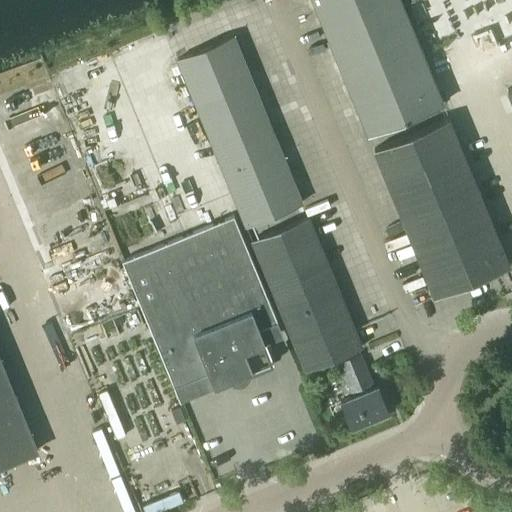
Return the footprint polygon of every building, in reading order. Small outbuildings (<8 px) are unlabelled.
[(402,0),(312,0),(367,134),(444,103),(402,0)] [(234,36),(177,59),(246,225),(303,202),(234,36)] [(46,105),(61,98),(52,79),(37,86),(46,105)] [(435,296),(509,265),(449,118),(374,149),(435,296)] [(164,150),(182,209),(201,203),(195,187),(193,187),(189,175),(188,175),(179,146),(164,150)] [(123,261),(180,400),(274,362),(266,343),(283,336),(234,215),(123,261)] [(309,216),(252,240),(305,369),(362,346),(309,216)] [(352,394),(340,399),(352,427),(389,412),(378,384),(373,385),(360,353),(338,362),(352,394)] [(0,465),(37,450),(0,359),(0,465)] [(185,419),(180,407),(172,410),(177,422),(185,419)] [(176,440),(131,451),(139,484),(184,473),(176,440)] [(175,491),(142,504),(145,511),(154,511),(180,501),(175,491)]
